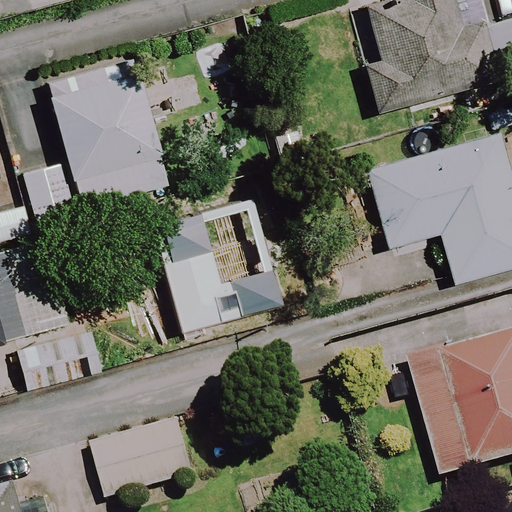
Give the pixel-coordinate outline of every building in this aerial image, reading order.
[(453,37),(443,0),(396,0),(398,3),(360,12),(374,70),(361,73),(372,119),(491,90),(476,31),(453,37)] [(134,62),(42,87),(76,207),(168,181),(134,62)] [(451,288),(477,280),(511,270),(511,195),(496,139),(363,176),(384,253),(437,238),(451,288)] [(68,224),(55,169),(21,177),(34,232),(68,224)] [(18,206),(0,211),(0,244),(28,236),(18,206)] [(0,349),(78,330),(56,243),(0,256),(0,349)] [(100,376),(90,335),(14,353),(25,395),(100,376)] [(511,335),(406,366),(439,482),(511,460),(511,335)] [(189,480),(175,428),(90,451),(104,503),(189,480)] [(47,511),(39,482),(0,493),(0,511),(47,511)]
